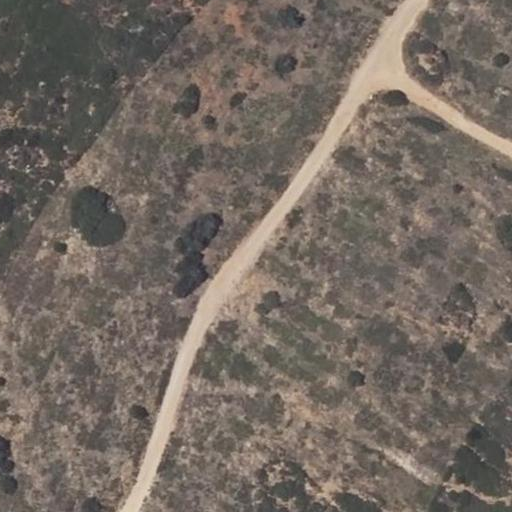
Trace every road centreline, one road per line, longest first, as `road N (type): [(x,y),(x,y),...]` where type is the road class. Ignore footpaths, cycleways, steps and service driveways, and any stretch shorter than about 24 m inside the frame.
road 1 (track): [(141,511),(236,289),(273,248),(433,0)]
road 2 (track): [(385,65),(511,151)]
